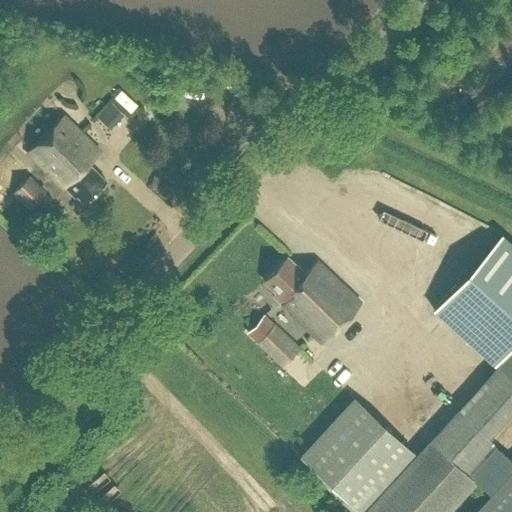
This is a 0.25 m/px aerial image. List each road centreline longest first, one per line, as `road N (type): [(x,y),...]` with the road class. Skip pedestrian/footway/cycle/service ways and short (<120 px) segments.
road 1 (tertiary): [(0,429),(421,0)]
road 2 (track): [(273,511),(98,329)]
